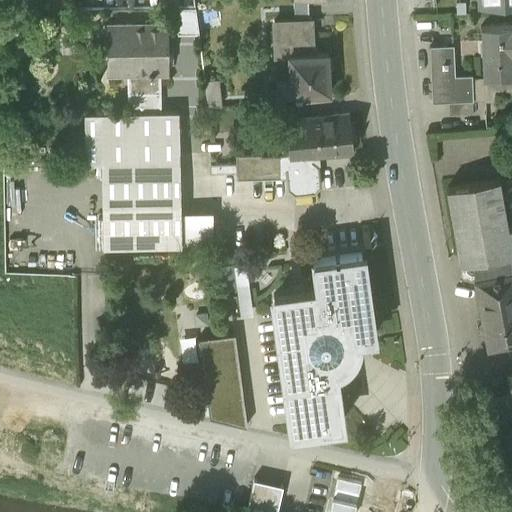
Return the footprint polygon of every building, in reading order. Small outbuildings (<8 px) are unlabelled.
[(195,7),(177,7),(177,33),(198,33),(195,7)] [(309,19),(274,21),(276,54),(290,54),(290,53),(310,52),(309,19)] [(166,23),(112,24),(112,44),(108,44),(109,71),(128,71),(129,111),(161,110),(161,107),(161,70),(167,70),(166,23)] [(511,24),(481,26),(483,77),(502,76),(502,71),(511,70),(511,24)] [(453,45),(432,45),(433,76),(431,76),(432,102),(449,101),(449,100),(473,99),(472,77),(472,74),(453,75),(452,65),(454,65),(453,45)] [(310,52),(290,53),(290,54),(291,79),(277,80),(278,91),(329,90),(328,68),(329,68),(332,65),(331,57),(328,55),(327,55),(327,52),(310,52)] [(483,77),(484,100),(495,99),(495,89),(511,88),(511,70),(502,71),(502,76),(483,77)] [(472,77),(473,99),(473,100),(484,100),(483,77),(472,77)] [(218,80),(205,81),(208,105),(221,105),(218,80)] [(473,99),(449,100),(449,101),(449,114),(473,113),(473,100),(473,99)] [(180,210),(178,110),(161,110),(129,111),(85,112),(86,160),(102,160),(104,244),(181,242),(181,234),(180,222),(180,210)] [(349,114),(286,119),(289,153),(290,155),(317,153),(336,151),(336,153),(350,151),(350,149),(353,149),(349,114)] [(281,155),(261,156),(261,153),(237,153),(237,163),(237,172),(237,177),(283,176),(281,155)] [(317,153),(290,155),(289,153),(282,154),(281,155),(283,176),(287,176),(288,188),(294,193),(314,191),(320,185),(317,153)] [(237,172),(237,163),(217,164),(210,164),(210,173),(221,173),(237,172)] [(499,177),(447,187),(461,262),(472,259),(475,275),(474,276),(487,345),(511,339),(511,224),(508,226),(499,177)] [(180,210),(180,222),(212,221),(212,210),(180,210)] [(212,221),(180,222),(181,234),(181,242),(212,242),(212,221)] [(361,252),(313,258),(316,287),(304,289),(303,281),(291,283),(292,291),(273,294),(275,310),(292,428),(320,424),(323,424),(325,424),(342,421),(339,401),(334,369),(341,366),(345,363),(347,361),(352,364),(358,356),(354,352),(355,349),(356,345),(357,341),(357,338),(373,336),(361,252)] [(233,263),(241,314),(253,312),(245,261),(233,263)] [(35,272),(35,299),(76,300),(76,272),(35,272)] [(225,288),(227,296),(235,295),(234,287),(225,288)] [(228,305),(236,304),(235,295),(227,296),(228,305)] [(207,313),(197,315),(198,325),(208,323),(207,313)] [(235,331),(199,336),(207,395),(208,401),(209,413),(209,415),(247,424),(235,331)] [(276,511),(283,484),(254,477),(245,511),(276,511)]
